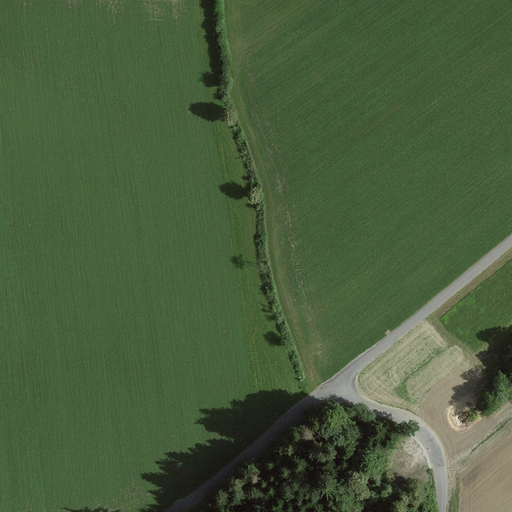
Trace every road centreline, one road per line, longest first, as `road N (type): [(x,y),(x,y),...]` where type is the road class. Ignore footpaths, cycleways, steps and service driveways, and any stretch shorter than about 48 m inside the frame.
road 1 (unclassified): [(511,243),(337,388)]
road 2 (unclassified): [(337,388),(173,511)]
road 3 (residential): [(440,511),(440,471),(429,438),(337,388)]
